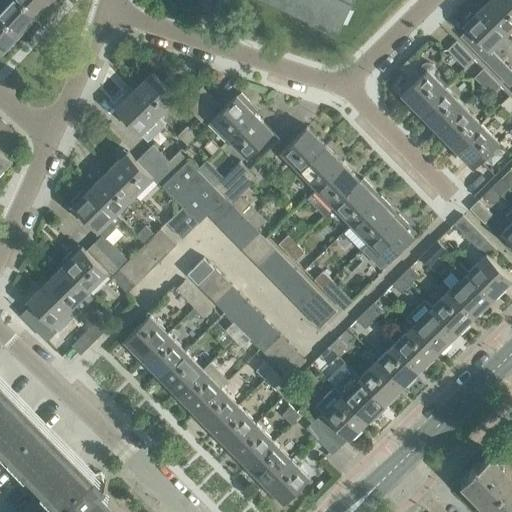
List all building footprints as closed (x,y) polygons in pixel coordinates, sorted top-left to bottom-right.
[(0,0),(0,15),(19,33),(36,14),(21,0),(0,0)] [(21,0),(36,14),(49,0),(21,0)] [(269,0),(281,5),(280,7),(281,8),(282,6),(309,19),(308,20),(309,21),(310,19),(337,32),(336,34),(337,34),(352,4),(351,3),(352,0),(269,0)] [(511,0),(488,0),(482,6),(508,32),(511,27),(511,0)] [(511,71),(490,49),(508,32),(482,6),(464,24),(468,29),(460,36),(509,86),(511,83),(511,71)] [(11,41),(19,33),(0,15),(0,51),(3,54),(13,43),(11,41)] [(456,40),(447,49),(465,67),(474,59),(456,40)] [(405,91),(402,94),(420,112),(446,87),(432,73),(434,70),(434,67),(432,63),(429,62),(426,62),(423,63),(421,66),(421,70),(422,73),(413,82),(411,80),(407,80),(402,84),(402,89),(405,91)] [(474,77),(483,85),(491,77),(483,68),(474,77)] [(177,97),(152,71),(133,89),(158,115),(177,97)] [(491,77),(483,85),(491,94),(500,85),(491,77)] [(184,104),(193,112),(210,95),(202,86),(184,104)] [(463,105),(446,87),(420,112),(437,130),(463,105)] [(165,121),(158,115),(133,89),(115,107),(147,140),(165,121)] [(255,112),(245,103),(248,100),(240,91),(211,119),(229,138),(255,112)] [(210,95),(193,112),(201,121),(219,103),(210,95)] [(455,148),(481,123),(463,105),(437,130),(455,148)] [(247,156),(273,131),(255,112),(229,138),(247,156)] [(0,120),(0,138),(11,127),(2,119),(0,120)] [(499,141),(481,123),(455,148),(473,167),(499,141)] [(196,134),(187,126),(178,134),(187,143),(196,134)] [(299,169),(325,144),(307,126),(281,151),(299,169)] [(20,136),(11,127),(0,138),(0,150),(3,153),(20,136)] [(178,169),(169,161),(152,144),(144,152),(170,177),(178,169)] [(343,162),(325,144),(299,169),(317,187),(343,162)] [(0,170),(10,160),(3,153),(0,150),(0,170)] [(153,177),(136,160),(127,151),(109,169),(134,195),(152,177),(153,177)] [(179,151),(169,161),(178,169),(188,159),(179,151)] [(144,152),(136,160),(153,177),(152,177),(161,186),(162,185),(162,184),(170,177),(144,152)] [(162,184),(162,185),(183,206),(199,222),(200,221),(207,213),(224,196),(222,194),(214,186),(188,159),(178,169),(170,177),(162,184)] [(248,169),(240,160),(214,186),(222,194),(248,169)] [(317,187),(335,205),(360,180),(343,162),(317,187)] [(109,169),(91,187),(116,212),(134,195),(109,169)] [(222,194),(224,196),(231,203),(233,205),(241,214),(248,220),(256,211),(240,194),(257,177),(248,169),(222,194)] [(335,205),(370,241),(396,216),(388,209),(391,206),(381,195),(378,198),(371,191),(374,188),(363,177),(360,180),(335,205)] [(510,186),(501,177),(492,186),(501,195),(510,186)] [(493,203),(501,195),(492,186),(484,194),(493,203)] [(122,218),(116,212),(91,187),(83,194),(81,192),(71,201),(74,203),(72,205),(98,230),(102,235),(105,238),(106,237),(117,226),(116,224),(122,218)] [(207,213),(216,222),(233,205),(231,203),(224,196),(207,213)] [(493,214),(478,199),(470,208),(484,223),(493,214)] [(241,214),(233,205),(216,222),(224,230),(241,214)] [(191,229),(199,222),(183,206),(175,214),(191,229)] [(502,232),(511,242),(511,208),(505,216),(511,223),(502,232)] [(256,211),(248,220),(250,222),(256,229),(265,220),(256,211)] [(363,248),(381,267),(414,235),(406,227),(409,224),(398,213),(396,216),(370,241),(363,248)] [(182,238),(191,229),(175,214),(166,222),(182,238)] [(250,222),(248,220),(241,214),(224,230),(233,239),(250,222)] [(468,271),(493,297),(511,278),(490,256),(497,249),(463,215),(454,223),(479,250),(481,248),(486,253),(468,271)] [(256,229),(250,222),(233,239),(241,248),(259,231),(256,229)] [(146,242),(152,236),(154,234),(146,225),(137,234),(146,242)] [(152,236),(168,252),(176,243),(161,227),(154,234),(152,236)] [(241,248),(250,257),(267,240),(259,231),(241,248)] [(278,243),(287,252),(296,243),(288,234),(278,243)] [(102,235),(94,242),(120,268),(128,260),(106,237),(105,238),(102,235)] [(160,260),(168,252),(152,236),(146,242),(144,244),(160,260)] [(275,248),(267,240),(250,257),(258,265),(275,248)] [(446,249),(437,240),(428,249),(437,258),(446,249)] [(64,263),(64,264),(89,290),(107,272),(111,276),(120,268),(94,242),(86,250),(82,246),(75,253),(72,251),(62,261),(64,263)] [(296,260),(305,252),(296,243),(287,252),(296,260)] [(136,252),(152,268),(160,260),(144,244),(136,252)] [(284,257),(275,248),(258,265),(267,274),(284,257)] [(143,276),(152,268),(136,252),(128,260),(143,276)] [(214,267),(204,256),(187,273),(198,283),(214,267)] [(284,257),(267,274),(276,283),(293,266),(284,257)] [(120,268),(135,284),(143,276),(128,260),(120,268)] [(71,307),(89,290),(64,264),(46,281),(71,307)] [(302,275),(293,266),(276,283),(285,292),(302,275)] [(419,275),(410,266),(401,275),(410,284),(419,275)] [(198,284),(206,293),(224,276),(215,267),(198,284)] [(120,268),(111,276),(127,292),(135,284),(120,268)] [(314,279),(322,288),(331,279),(323,270),(314,279)] [(475,314),(493,297),(468,271),(450,288),(475,314)] [(293,300),(310,283),(302,275),(285,292),(293,300)] [(401,293),(410,284),(401,275),(392,284),(401,293)] [(224,276),(206,293),(215,301),(232,284),(224,276)] [(176,288),(194,307),(203,298),(185,279),(176,288)] [(331,296),(340,287),(331,279),(322,288),(331,296)] [(52,325),(71,307),(46,281),(27,300),(43,316),(35,324),(44,333),(52,325)] [(319,292),(310,283),(293,300),(301,309),(319,292)] [(215,301),(223,309),(240,293),(232,284),(215,301)] [(450,288),(432,306),(457,332),(475,314),(450,288)] [(310,318),(327,301),(319,292),(301,309),(310,318)] [(223,309),(225,312),(231,318),(248,301),(240,293),(223,309)] [(194,307),(203,316),(212,307),(203,298),(194,307)] [(234,321),(239,326),(256,309),(248,301),(231,318),(234,321)] [(336,310),(327,301),(310,318),(319,327),(336,310)] [(383,310),(374,301),(365,310),(374,319),(383,310)] [(457,332),(432,306),(414,324),(439,350),(457,332)] [(264,318),(256,309),(239,326),(243,329),(247,334),(264,318)] [(365,328),(374,319),(365,310),(356,319),(365,328)] [(150,314),(124,339),(142,357),(168,332),(150,314)] [(90,327),(99,336),(108,327),(99,318),(90,327)] [(251,338),(255,343),(273,326),(264,318),(247,334),(251,338)] [(225,330),(234,338),(243,329),(239,326),(234,321),(225,330)] [(414,324),(396,341),(421,367),(439,350),(414,324)] [(264,351),(281,334),(273,326),(255,343),(264,351)] [(80,354),(99,336),(90,327),(72,345),(80,354)] [(251,338),(247,334),(243,329),(234,338),(242,347),(251,338)] [(186,350),(168,332),(142,357),(160,375),(186,350)] [(264,351),(272,359),(289,343),(281,334),(264,351)] [(347,346),(338,337),(329,346),(338,354),(347,346)] [(421,367),(396,341),(378,359),(403,385),(421,367)] [(272,359),(280,368),(297,351),(289,343),(272,359)] [(328,363),(338,354),(329,346),(320,355),(328,363)] [(160,375),(178,393),(203,368),(186,350),(160,375)] [(289,377),(306,360),(297,351),(280,368),(289,377)] [(378,359),(360,377),(385,402),(403,385),(378,359)] [(256,370),(265,379),(273,370),(265,361),(256,370)] [(178,393),(195,411),(221,386),(228,380),(210,362),(203,368),(178,393)] [(265,379),(273,387),(282,379),(273,370),(265,379)] [(385,402),(360,377),(342,394),(367,420),(385,402)] [(125,511),(105,491),(110,486),(105,481),(104,482),(101,472),(89,474),(0,382),(0,443),(62,507),(62,511),(125,511)] [(195,411),(213,429),(239,404),(221,386),(195,411)] [(349,438),(367,420),(342,394),(324,412),(323,411),(314,419),(323,428),(340,446),(348,437),(349,438)] [(239,404),(213,429),(230,447),(256,422),(239,404)] [(291,405),(282,414),(291,423),(300,414),(291,405)] [(315,436),(323,428),(314,419),(306,428),(315,436)] [(230,447),(248,465),(274,440),(256,422),(230,447)] [(332,454),(340,446),(323,428),(315,436),(332,454)] [(263,486),(266,483),(292,458),(274,440),(248,465),(255,473),(252,475),(263,486)] [(490,511),(511,511),(511,472),(492,452),(478,465),(477,463),(473,467),(474,469),(465,478),(463,475),(462,476),(464,479),(461,482),(483,505),(480,507),(484,511),(488,511),(490,511)] [(310,477),(292,458),(266,483),(284,502),(310,477)]
